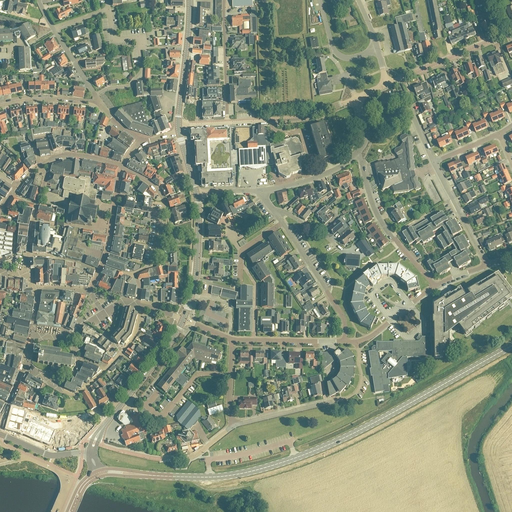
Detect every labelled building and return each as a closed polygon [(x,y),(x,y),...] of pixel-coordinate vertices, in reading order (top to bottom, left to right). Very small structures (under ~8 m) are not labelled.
[(381,0),(383,3),(377,4),(378,9),(380,16),(388,14),(386,5),(390,4),(389,0),(381,0)] [(411,0),(419,34),(419,37),(421,42),(426,41),(416,0),(411,0)] [(427,0),(434,32),(435,32),(436,39),(441,38),(439,31),(442,31),(436,0),(427,0)] [(12,1),(9,2),(7,1),(6,1),(3,11),(11,13),(13,3),(12,3),(12,1)] [(15,8),(14,12),(16,12),(21,14),(21,15),(25,16),(27,5),(18,3),(17,8),(15,8)] [(196,17),(204,17),(204,9),(210,9),(210,3),(201,3),(201,9),(197,9),(196,17)] [(61,11),(60,9),(55,11),(57,13),(56,14),(59,20),(64,17),(65,18),(68,17),(67,16),(68,16),(67,14),(71,12),(70,8),(69,7),(67,8),(67,9),(65,10),(61,11)] [(251,33),(251,34),(257,33),(256,15),(256,14),(251,14),(242,15),(242,16),(232,17),(232,27),(242,26),(243,34),(251,33)] [(406,15),(404,16),(406,24),(414,22),(412,14),(410,14),(406,15)] [(0,15),(0,18),(23,25),(24,21),(0,15)] [(407,29),(405,24),(406,24),(404,16),(395,18),(397,26),(390,28),(396,51),(397,53),(412,49),(407,29)] [(491,29),(487,19),(486,16),(481,18),(482,20),(481,20),(481,21),(482,24),(480,25),(481,27),(483,27),(485,31),(491,29)] [(20,28),(19,29),(12,31),(3,31),(0,31),(0,41),(13,41),(13,38),(15,38),(16,38),(17,38),(19,38),(20,36),(19,34),(21,33),(26,42),(35,36),(35,35),(35,33),(33,33),(30,27),(30,25),(28,24),(20,28)] [(75,30),(71,31),(74,39),(85,35),(82,25),(74,28),(75,30)] [(199,38),(205,39),(205,38),(204,38),(204,36),(208,37),(208,33),(212,34),(212,28),(207,27),(207,30),(200,30),(199,38)] [(468,29),(468,30),(468,31),(467,31),(470,38),(476,35),(473,29),(473,27),(468,29)] [(461,34),(464,40),(470,38),(467,31),(466,32),(466,31),(463,32),(463,33),(461,34)] [(171,40),(175,40),(182,40),(182,35),(172,34),(172,32),(166,32),(167,36),(172,36),(171,40)] [(254,45),(254,41),(254,34),(245,34),(245,37),(249,37),(249,45),(254,45)] [(455,36),(458,42),(464,40),(461,34),(459,35),(459,34),(459,35),(458,34),(456,35),(456,36),(455,36)] [(92,37),(94,44),(102,42),(100,35),(92,37)] [(449,37),(449,39),(452,45),(458,42),(455,36),(454,36),(451,36),(449,37)] [(244,38),(231,39),(232,48),(238,48),(238,50),(245,49),(244,38)] [(312,49),(318,48),(316,38),(310,39),(312,49)] [(44,44),(47,49),(56,43),(53,39),(47,43),(44,44)] [(103,49),(102,42),(94,44),(95,51),(103,49)] [(432,53),(429,42),(423,44),(425,55),(432,53)] [(58,48),(56,43),(47,49),(50,53),(52,51),(52,52),(58,48)] [(89,46),(88,46),(87,44),(85,45),(77,49),(80,55),(88,52),(89,54),(92,52),(89,46)] [(421,45),(413,47),(414,51),(416,50),(418,58),(424,56),(421,45)] [(19,49),(20,71),(30,70),(29,48),(19,49)] [(213,52),(212,52),(203,51),(203,54),(210,55),(209,65),(212,65),(213,53),(213,52)] [(488,55),(488,56),(487,56),(492,68),(493,68),(496,76),(505,72),(500,59),(501,58),(498,52),(493,53),(488,55)] [(40,58),(43,62),(51,57),(48,53),(40,58)] [(56,64),(65,59),(62,54),(55,59),(56,59),(53,61),(56,64)] [(133,70),(133,66),(131,66),(131,60),(130,54),(122,55),(121,55),(120,55),(114,56),(113,56),(113,58),(122,57),(122,59),(123,71),(133,70)] [(209,65),(209,63),(209,56),(200,56),(200,64),(209,65)] [(317,68),(324,66),(323,60),(323,59),(323,56),(316,58),(316,61),(317,68)] [(85,62),(86,68),(96,67),(96,65),(103,65),(105,62),(104,57),(103,57),(102,57),(96,57),(96,61),(95,61),(95,60),(85,62)] [(486,70),(481,57),(475,59),(479,69),(481,68),(482,72),(486,70)] [(57,73),(63,70),(61,67),(67,63),(65,59),(56,64),(57,67),(51,71),(54,75),(57,73)] [(245,71),(244,59),(232,60),(232,69),(238,69),(238,71),(245,71)] [(171,71),(179,72),(180,66),(175,65),(175,62),(167,61),(167,69),(171,69),(171,71)] [(39,70),(33,70),(33,73),(41,72),(43,69),(39,62),(37,63),(40,69),(39,70)] [(471,64),(468,65),(465,66),(468,75),(473,73),(475,79),(479,77),(476,68),(473,69),(471,64)] [(319,74),(320,77),(327,76),(326,73),(325,73),(324,66),(317,68),(318,74),(319,74)] [(65,72),(64,73),(63,70),(57,73),(59,77),(63,75),(63,76),(67,74),(69,78),(75,74),(71,68),(65,71),(65,72)] [(466,83),(463,77),(461,73),(458,74),(457,70),(450,73),(455,83),(459,81),(460,85),(466,83)] [(103,74),(101,76),(93,80),(97,87),(105,83),(107,81),(103,74)] [(438,77),(443,88),(445,87),(445,88),(448,86),(446,82),(447,82),(447,81),(448,81),(447,78),(446,79),(444,74),(443,75),(442,74),(440,75),(440,76),(438,77)] [(320,78),(318,78),(317,79),(318,84),(317,84),(315,84),(315,89),(318,88),(319,96),(332,93),(330,81),(328,82),(327,76),(320,77),(320,78)] [(250,81),(246,81),(239,81),(239,77),(232,78),(233,85),(229,85),(229,89),(230,89),(231,103),(238,103),(238,102),(256,102),(255,94),(250,94),(250,88),(250,81)] [(443,88),(438,77),(435,78),(435,77),(432,78),(433,79),(432,80),(434,84),(433,85),(434,87),(435,86),(435,87),(436,87),(438,91),(441,90),(441,89),(443,88)] [(502,82),(504,88),(511,84),(511,82),(510,78),(502,82)] [(136,97),(144,97),(151,97),(162,96),(162,89),(151,89),(151,91),(143,92),(143,81),(137,82),(135,85),(136,97)] [(176,92),(178,82),(171,81),(170,82),(169,82),(168,84),(170,84),(170,86),(167,86),(166,91),(176,92)] [(416,94),(417,96),(424,93),(427,98),(430,96),(430,94),(428,89),(426,82),(414,88),(416,94)] [(16,93),(14,86),(10,87),(9,83),(7,83),(10,94),(16,93)] [(191,98),(192,86),(187,86),(185,104),(194,105),(194,98),(191,98)] [(75,87),(73,96),(83,98),(85,89),(75,87)] [(203,95),(203,100),(217,100),(217,98),(220,98),(219,88),(206,89),(206,95),(203,95)] [(156,119),(156,120),(161,133),(170,129),(168,124),(168,123),(168,121),(167,121),(164,116),(162,117),(161,117),(159,111),(161,110),(157,98),(158,98),(158,97),(148,97),(156,119)] [(202,102),(202,109),(202,111),(201,112),(201,118),(203,117),(203,119),(213,118),(213,117),(221,117),(220,101),(202,102)] [(149,128),(147,122),(146,117),(142,103),(121,109),(116,114),(115,115),(122,123),(129,129),(133,131),(151,137),(153,131),(152,129),(149,128)] [(425,104),(420,107),(423,114),(428,111),(431,110),(428,103),(425,104)] [(16,128),(19,127),(15,109),(10,110),(11,118),(14,117),(15,123),(16,124),(15,124),(16,128)] [(498,113),(496,114),(498,121),(504,118),(501,111),(498,112),(498,113)] [(104,114),(99,124),(106,127),(109,120),(104,114)] [(498,121),(496,114),(493,115),(490,116),(493,123),(498,121)] [(150,122),(151,124),(156,135),(161,133),(156,120),(150,122)] [(429,126),(431,129),(439,125),(437,121),(429,126)] [(482,123),(479,124),(482,130),(487,128),(484,121),(481,122),(482,123)] [(330,158),(334,156),(334,154),(324,123),(310,127),(320,161),(326,159),(328,158),(330,158)] [(476,133),(482,130),(479,124),(476,125),(476,124),(473,126),(476,133)] [(108,146),(110,147),(124,155),(128,149),(128,148),(129,149),(133,143),(135,140),(124,132),(123,135),(112,127),(109,132),(109,133),(118,139),(118,140),(118,141),(117,142),(113,139),(108,146)] [(266,166),(272,165),(273,165),(270,145),(268,129),(264,130),(264,127),(261,127),(253,127),(253,136),(253,138),(249,142),(247,142),(247,143),(245,143),(246,147),(248,147),(248,149),(243,150),(239,150),(239,160),(240,168),(266,166)] [(464,130),(461,132),(464,138),(469,135),(466,128),(464,130)] [(204,130),(190,131),(189,132),(189,134),(190,135),(190,138),(191,138),(191,141),(195,141),(195,143),(194,143),(194,148),(195,148),(195,159),(195,167),(198,167),(198,172),(201,172),(201,174),(200,174),(200,175),(198,176),(199,182),(201,182),(201,183),(201,187),(205,187),(210,187),(210,186),(212,186),(212,187),(217,187),(217,186),(225,186),(229,186),(233,185),(232,165),(231,151),(230,140),(230,129),(214,130),(204,131),(204,130)] [(464,138),(461,132),(458,133),(458,132),(455,133),(458,140),(464,138)] [(71,149),(73,139),(62,138),(57,139),(55,135),(49,137),(50,141),(53,151),(60,149),(63,148),(71,149)] [(79,139),(73,139),(71,149),(71,152),(78,153),(78,151),(83,152),(84,142),(85,135),(80,135),(79,139)] [(380,183),(380,185),(383,185),(384,189),(383,190),(384,191),(384,190),(392,187),(394,194),(409,192),(415,189),(416,191),(421,189),(420,184),(419,183),(418,178),(416,176),(415,173),(415,171),(416,169),(416,168),(414,164),(415,162),(413,157),(414,155),(413,151),(414,148),(412,144),(413,142),(411,137),(406,135),(401,136),(400,139),(403,143),(400,148),(396,149),(395,151),(398,156),(399,159),(395,161),(395,160),(391,162),(390,161),(387,162),(386,161),(382,163),(382,161),(375,164),(380,183)] [(446,138),(443,140),(446,146),(452,143),(449,136),(446,138)] [(270,145),(273,165),(275,165),(276,169),(277,168),(279,175),(286,179),(289,178),(291,174),(292,174),(301,172),(299,165),(302,164),(304,160),(303,158),(305,158),(305,157),(305,156),(305,155),(304,155),(300,143),(299,140),(295,138),(292,139),(291,139),(270,145)] [(36,141),(36,146),(37,150),(39,149),(40,157),(45,156),(50,156),(51,156),(47,140),(36,141)] [(177,154),(175,145),(174,144),(173,141),(172,140),(168,142),(168,141),(165,142),(166,147),(168,156),(177,154)] [(446,146),(443,140),(440,141),(440,140),(437,141),(440,148),(446,146)] [(91,155),(97,156),(98,151),(101,151),(103,142),(100,141),(99,147),(92,146),(91,155)] [(26,161),(24,163),(29,170),(37,164),(33,149),(30,149),(29,145),(27,146),(26,142),(21,144),(22,147),(20,148),(22,153),(24,153),(24,154),(23,154),(24,160),(25,159),(26,161)] [(160,148),(159,148),(161,157),(168,156),(166,147),(165,142),(160,143),(160,148)] [(161,157),(159,148),(158,144),(146,147),(148,155),(155,157),(161,157)] [(495,145),(489,148),(492,154),(495,153),(495,154),(498,152),(495,145)] [(100,156),(107,158),(109,151),(110,149),(102,147),(100,156)] [(489,155),(492,154),(489,148),(484,150),(487,157),(490,156),(489,155)] [(121,162),(123,156),(109,151),(107,158),(121,162)] [(141,164),(142,165),(147,167),(150,162),(141,151),(135,156),(141,164)] [(477,153),(471,156),(474,162),(477,161),(477,162),(480,160),(477,153)] [(171,161),(173,168),(180,165),(178,158),(174,159),(173,156),(167,158),(168,161),(171,161)] [(472,163),(474,162),(471,156),(466,158),(469,165),(472,164),(472,163)] [(11,161),(5,157),(0,165),(0,170),(1,169),(4,171),(11,161)] [(60,176),(63,177),(64,175),(78,177),(78,176),(80,161),(71,161),(64,161),(64,160),(60,162),(54,164),(53,164),(50,173),(59,176),(60,176)] [(96,171),(98,163),(83,160),(83,161),(80,161),(78,176),(85,177),(90,178),(91,174),(95,175),(96,171)] [(138,173),(142,165),(141,164),(140,164),(130,160),(127,167),(138,173)] [(454,164),(457,171),(460,169),(461,172),(464,170),(459,161),(454,164)] [(95,175),(102,176),(102,175),(116,179),(118,168),(105,165),(98,163),(96,171),(95,175)] [(23,164),(17,169),(12,165),(6,173),(15,181),(15,180),(18,180),(23,174),(28,170),(23,164)] [(454,172),(457,171),(454,164),(448,166),(451,173),(454,172)] [(138,173),(143,175),(147,167),(142,165),(138,173)] [(183,172),(180,165),(173,168),(176,175),(173,175),(175,183),(181,181),(179,173),(183,172)] [(500,174),(507,171),(504,165),(497,168),(496,166),(494,167),(496,171),(498,170),(498,171),(499,171),(500,174)] [(147,167),(143,175),(151,180),(154,175),(157,172),(147,167)] [(125,171),(122,182),(130,184),(131,181),(130,181),(130,180),(134,181),(136,177),(125,171)] [(509,176),(507,171),(500,174),(499,174),(501,177),(501,176),(503,179),(509,176)] [(342,178),(343,177),(344,178),(347,184),(352,182),(348,172),(341,175),(342,178)] [(59,176),(50,173),(47,182),(57,185),(59,176)] [(72,194),(76,195),(76,197),(89,199),(90,200),(92,201),(95,202),(96,198),(96,196),(102,197),(102,200),(110,201),(111,194),(103,193),(103,192),(97,190),(98,189),(106,190),(105,192),(114,193),(115,189),(114,189),(115,179),(102,176),(95,175),(91,174),(90,178),(85,177),(85,178),(80,178),(79,179),(78,180),(67,178),(64,180),(63,189),(64,191),(63,196),(63,198),(68,199),(69,196),(71,196),(72,194)] [(164,181),(156,175),(151,181),(159,187),(164,181)] [(344,178),(343,177),(342,178),(341,175),(336,177),(340,187),(342,186),(343,186),(344,187),(345,189),(348,188),(347,184),(344,178)] [(36,176),(34,183),(33,184),(32,189),(39,191),(43,179),(42,178),(36,176)] [(509,176),(503,179),(504,182),(503,182),(504,185),(511,182),(509,176)] [(173,181),(171,177),(164,181),(167,185),(173,181)] [(33,184),(34,183),(29,179),(23,185),(29,189),(32,186),(33,184)] [(467,190),(467,189),(472,186),(469,180),(464,183),(463,183),(457,186),(461,193),(467,190)] [(327,190),(324,182),(317,185),(320,193),(327,190)] [(143,195),(146,192),(149,188),(143,183),(137,191),(143,195)] [(4,186),(1,185),(0,186),(9,193),(12,188),(6,184),(4,186)] [(29,190),(29,189),(23,185),(18,193),(24,197),(29,189),(29,190)] [(0,193),(5,198),(9,193),(0,186),(0,189),(1,190),(0,191),(0,193)] [(170,196),(173,195),(176,194),(173,188),(171,189),(169,186),(162,189),(165,197),(170,195),(170,196)] [(299,195),(300,197),(297,198),(299,200),(301,199),(309,196),(311,201),(314,200),(315,203),(319,200),(317,194),(312,195),(310,187),(298,190),(298,191),(298,192),(298,194),(299,195)] [(146,192),(152,198),(154,199),(157,194),(149,188),(146,192)] [(504,192),(506,195),(508,194),(508,196),(509,195),(510,197),(511,196),(511,189),(508,191),(506,188),(501,190),(502,193),(504,192)] [(32,189),(31,189),(29,197),(26,196),(25,199),(28,200),(28,199),(36,202),(39,191),(32,189)] [(277,193),(279,200),(278,201),(279,205),(288,203),(286,196),(287,196),(285,191),(277,193)] [(469,194),(463,197),(467,204),(473,200),(472,199),(476,196),(474,191),(469,194)] [(152,198),(146,192),(143,195),(144,196),(144,197),(142,211),(146,212),(151,213),(151,211),(152,209),(150,209),(151,208),(151,207),(152,207),(153,203),(152,202),(152,199),(152,198)] [(72,194),(71,196),(66,224),(71,225),(71,223),(85,226),(85,225),(91,226),(92,222),(92,221),(94,221),(95,221),(96,216),(96,214),(96,213),(97,207),(95,207),(95,206),(96,202),(95,202),(92,201),(90,200),(89,199),(76,197),(76,195),(72,194)] [(167,200),(169,204),(184,198),(183,194),(177,196),(174,197),(173,196),(169,198),(170,199),(167,200)] [(469,208),(469,209),(468,209),(470,212),(471,212),(473,214),(481,209),(483,208),(481,204),(488,200),(486,195),(478,200),(479,202),(477,203),(469,208)] [(12,197),(10,202),(17,206),(20,202),(19,202),(12,197)] [(186,202),(184,198),(169,204),(170,208),(177,205),(177,206),(180,205),(179,204),(186,202)] [(247,204),(245,205),(242,198),(232,203),(235,209),(243,206),(244,208),(247,209),(254,205),(252,201),(247,204)] [(297,202),(299,200),(297,198),(289,206),(291,208),(295,204),(297,205),(298,203),(297,202)] [(325,205),(328,208),(336,201),(334,198),(325,205)] [(358,210),(366,207),(363,200),(355,203),(357,208),(354,210),(354,212),(358,210)] [(10,202),(7,206),(15,211),(15,209),(17,206),(10,202)] [(231,214),(225,204),(220,207),(226,217),(231,214)] [(294,211),(300,216),(306,209),(300,204),(294,211)] [(401,205),(397,208),(398,209),(391,213),(394,218),(393,219),(394,221),(396,220),(398,224),(401,222),(402,223),(406,220),(403,215),(402,216),(400,212),(401,212),(400,210),(403,208),(401,205)] [(46,212),(53,214),(55,215),(55,216),(58,217),(59,215),(56,214),(56,213),(64,215),(65,210),(58,207),(57,210),(50,209),(40,206),(39,211),(46,212)] [(306,209),(300,216),(305,221),(311,213),(309,211),(311,208),(308,206),(306,209)] [(33,209),(25,207),(25,208),(24,212),(23,216),(22,215),(22,217),(19,216),(18,220),(17,224),(19,225),(28,226),(33,209)] [(180,214),(183,214),(186,213),(184,207),(171,211),(173,216),(180,214)] [(320,220),(326,215),(325,213),(328,210),(325,207),(322,210),(321,209),(318,211),(319,213),(316,215),(320,220)] [(369,214),(366,207),(358,210),(360,216),(357,217),(357,219),(369,214)] [(134,210),(123,209),(118,208),(117,216),(125,218),(126,216),(124,216),(125,213),(133,214),(134,210)] [(223,215),(213,209),(211,214),(210,215),(220,220),(220,219),(221,219),(223,215)] [(491,215),(490,214),(488,209),(484,211),(485,215),(482,216),(475,220),(478,225),(482,223),(482,224),(486,222),(484,219),(486,217),(487,217),(491,215)] [(16,220),(18,220),(19,216),(22,217),(22,215),(23,216),(24,212),(22,212),(22,214),(18,213),(9,211),(8,215),(13,217),(13,218),(17,219),(16,220)] [(37,219),(43,220),(46,212),(39,211),(37,219)] [(53,214),(46,212),(43,220),(49,222),(50,221),(51,222),(53,214)] [(452,244),(456,250),(433,264),(431,260),(425,264),(428,268),(429,267),(430,269),(431,270),(432,272),(435,271),(438,276),(449,270),(450,269),(448,265),(451,263),(454,261),(457,266),(458,268),(462,266),(467,263),(470,261),(470,260),(467,256),(470,254),(467,249),(469,247),(467,244),(464,239),(463,236),(462,235),(455,240),(453,236),(461,231),(459,228),(456,223),(454,219),(451,221),(448,216),(445,217),(442,212),(438,214),(434,217),(433,217),(430,219),(432,223),(430,224),(429,224),(427,226),(424,227),(422,229),(419,231),(416,232),(414,227),(411,229),(411,228),(402,233),(402,234),(404,237),(407,242),(409,245),(415,242),(416,245),(420,242),(421,242),(423,244),(427,242),(427,241),(431,239),(435,237),(432,232),(434,231),(442,227),(445,232),(437,237),(438,238),(437,238),(439,242),(440,241),(442,246),(443,249),(444,249),(452,244)] [(332,218),(333,218),(334,217),(334,216),(332,213),(330,215),(330,214),(330,215),(327,217),(326,215),(320,220),(324,225),(330,220),(332,218)] [(182,221),(180,214),(173,216),(175,223),(182,221)] [(372,221),(369,214),(357,219),(358,221),(362,219),(364,225),(372,221)] [(219,220),(220,220),(210,215),(207,220),(217,225),(220,221),(219,220)] [(135,226),(132,225),(132,223),(124,222),(124,218),(117,217),(115,226),(123,227),(124,227),(132,228),(132,227),(134,227),(135,226)] [(334,224),(329,229),(334,235),(337,232),(339,231),(341,233),(343,232),(348,227),(346,225),(341,218),(338,221),(334,224)] [(504,235),(502,236),(504,241),(507,240),(508,243),(511,241),(511,225),(511,223),(508,224),(510,228),(507,230),(509,234),(505,236),(505,235),(504,235)] [(34,239),(35,239),(35,246),(33,246),(32,253),(46,254),(46,253),(49,253),(51,253),(51,254),(58,256),(57,256),(65,258),(72,230),(65,228),(65,229),(50,226),(44,225),(36,224),(35,232),(34,239)] [(368,238),(378,231),(374,224),(367,229),(370,234),(367,236),(368,238)] [(28,238),(28,226),(19,225),(18,237),(28,238)] [(345,235),(340,239),(345,245),(351,241),(355,238),(349,231),(350,230),(348,227),(343,232),(345,235)] [(78,229),(73,228),(69,246),(73,247),(76,248),(78,239),(83,240),(84,236),(77,235),(78,229)] [(100,246),(101,243),(105,244),(107,237),(98,235),(98,233),(94,233),(94,232),(83,230),(83,234),(90,235),(90,237),(84,236),(83,240),(86,241),(89,241),(89,244),(90,244),(100,246)] [(372,237),(376,242),(383,237),(378,231),(368,238),(369,239),(372,237)] [(5,233),(0,232),(0,262),(6,261),(12,259),(11,256),(11,253),(12,249),(13,235),(5,233)] [(282,239),(278,233),(269,239),(273,245),(282,239)] [(139,238),(138,241),(148,242),(149,236),(132,234),(132,237),(139,238)] [(493,240),(496,247),(502,244),(502,242),(504,241),(502,236),(501,234),(495,236),(496,238),(493,240)] [(26,252),(27,242),(28,238),(18,237),(17,243),(17,244),(16,251),(17,251),(16,255),(22,255),(22,251),(26,252)] [(117,247),(122,248),(123,239),(114,237),(112,245),(117,246),(117,247)] [(384,246),(387,244),(383,237),(376,242),(373,244),(374,246),(377,244),(380,248),(384,246)] [(282,239),(273,245),(277,251),(286,245),(282,239)] [(209,251),(217,251),(222,251),(222,246),(221,246),(221,240),(216,240),(216,243),(209,243),(209,251)] [(364,240),(357,245),(364,254),(366,252),(369,257),(373,254),(364,240)] [(489,249),(496,247),(493,240),(486,242),(489,249)] [(260,248),(265,257),(272,253),(266,244),(260,248)] [(117,246),(112,245),(110,253),(120,256),(122,248),(117,247),(117,246)] [(145,246),(136,245),(135,250),(134,249),(133,255),(134,255),(133,260),(141,261),(142,256),(143,257),(144,251),(145,246)] [(286,245),(277,251),(281,257),(290,252),(286,245)] [(83,255),(84,250),(76,248),(73,247),(72,252),(68,251),(66,258),(81,262),(83,255)] [(265,257),(260,248),(253,252),(259,261),(265,257)] [(253,265),(259,261),(253,252),(247,255),(253,265)] [(162,262),(161,265),(168,266),(168,267),(170,267),(170,266),(177,266),(177,253),(170,253),(170,261),(168,261),(168,263),(162,262)] [(136,263),(134,263),(129,262),(110,255),(106,265),(125,272),(126,269),(126,268),(133,271),(136,263)] [(346,255),(346,266),(358,267),(359,256),(346,255)] [(85,264),(97,268),(100,261),(88,256),(85,264)] [(298,262),(295,257),(286,262),(288,265),(285,267),(287,269),(298,262)] [(215,271),(214,275),(222,276),(223,264),(229,265),(229,261),(213,259),(212,265),(208,264),(208,270),(215,271)] [(32,269),(35,269),(35,268),(39,268),(39,266),(44,266),(44,260),(36,260),(30,260),(30,261),(29,261),(29,264),(30,264),(31,269),(32,269)] [(53,272),(54,260),(51,260),(44,260),(44,285),(50,285),(50,277),(51,277),(53,277),(53,272)] [(53,277),(51,277),(51,282),(52,282),(52,283),(60,283),(60,286),(61,267),(64,268),(65,262),(54,260),(53,272),(53,277)] [(61,267),(60,286),(66,286),(66,285),(72,285),(72,275),(73,275),(75,264),(65,262),(64,268),(61,267)] [(288,272),(294,268),(296,271),(301,267),(298,262),(287,269),(288,272)] [(253,269),(257,275),(266,270),(261,263),(253,269)] [(72,275),(72,285),(72,287),(78,287),(78,286),(88,287),(91,279),(92,277),(93,278),(95,272),(81,267),(81,266),(75,264),(73,275),(72,275)] [(350,305),(360,325),(370,330),(373,323),(376,325),(378,320),(375,319),(374,320),(368,317),(361,304),(364,289),(366,290),(368,291),(375,285),(382,279),(381,277),(391,277),(395,277),(406,285),(408,292),(414,290),(415,293),(420,292),(419,288),(418,289),(415,279),(398,266),(378,267),(377,265),(377,266),(369,272),(368,271),(363,276),(363,277),(355,283),(355,284),(350,305)] [(160,267),(156,268),(157,273),(158,277),(163,276),(168,275),(178,275),(177,267),(170,267),(168,267),(168,272),(165,273),(165,272),(162,272),(161,266),(160,267)] [(104,276),(110,278),(111,277),(114,278),(116,272),(105,267),(101,274),(104,275),(104,276)] [(36,284),(38,285),(44,285),(44,268),(39,268),(35,268),(35,269),(35,280),(36,280),(36,284)] [(149,269),(137,275),(138,280),(143,279),(144,279),(151,278),(153,277),(155,277),(158,277),(157,273),(154,273),(152,274),(152,272),(149,273),(149,269)] [(266,270),(257,275),(261,282),(263,281),(264,283),(273,280),(270,276),(266,270)] [(110,278),(104,276),(98,288),(109,293),(115,281),(120,283),(122,277),(123,274),(116,272),(114,278),(111,277),(110,278)] [(298,281),(302,287),(311,281),(307,274),(304,276),(302,273),(293,278),(295,282),(298,281)] [(430,316),(431,337),(431,353),(433,352),(434,358),(442,358),(442,351),(445,351),(445,346),(448,345),(448,331),(457,324),(462,331),(463,333),(466,331),(467,332),(473,327),(474,327),(473,325),(478,321),(479,323),(486,318),(485,316),(488,314),(490,312),(491,314),(492,314),(491,314),(492,313),(498,309),(497,307),(500,305),(502,303),(503,305),(507,302),(506,302),(506,301),(506,300),(508,298),(510,300),(511,298),(511,291),(510,288),(505,282),(498,273),(493,275),(493,276),(492,275),(492,276),(493,277),(491,279),(490,277),(483,282),(483,283),(481,285),(478,286),(477,285),(470,290),(471,291),(468,293),(468,294),(470,297),(467,299),(462,292),(461,290),(458,292),(457,290),(454,292),(450,295),(448,296),(447,297),(448,298),(445,300),(445,299),(444,298),(433,305),(433,307),(433,317),(431,317),(431,316),(430,316)] [(115,281),(109,293),(109,294),(122,296),(125,284),(125,282),(130,277),(126,275),(125,279),(123,278),(122,277),(120,283),(115,281)] [(178,275),(168,275),(168,278),(168,284),(178,284),(178,275)] [(20,281),(20,288),(19,293),(26,294),(26,296),(32,296),(32,290),(27,289),(28,285),(26,285),(26,280),(20,280),(20,281)] [(264,286),(262,286),(262,293),(273,293),(273,286),(272,286),(273,280),(264,283),(264,286)] [(125,284),(122,296),(135,299),(138,287),(130,285),(125,284)] [(238,332),(252,332),(252,333),(252,309),(253,309),(252,309),(252,302),(253,302),(251,302),(251,294),(252,294),(252,290),(252,288),(252,287),(246,287),(246,286),(241,286),(241,294),(240,294),(222,289),(212,287),(211,295),(219,297),(220,297),(221,297),(226,298),(238,301),(238,302),(236,302),(237,302),(237,304),(232,303),(232,308),(237,308),(236,309),(236,310),(238,310),(237,333),(238,333),(238,332)] [(299,302),(300,302),(304,299),(306,302),(312,298),(313,298),(319,294),(316,288),(310,292),(308,289),(301,294),(300,293),(296,296),(295,297),(299,302)] [(142,291),(141,301),(149,302),(149,296),(153,296),(153,291),(149,290),(149,292),(142,291)] [(167,290),(161,290),(161,302),(167,303),(175,304),(175,298),(177,298),(178,290),(167,290)] [(59,297),(60,292),(44,291),(42,291),(41,298),(40,304),(56,307),(57,303),(59,299),(59,297)] [(63,302),(63,305),(65,305),(69,305),(70,303),(73,303),(74,294),(63,292),(63,293),(62,302),(63,302)] [(20,303),(21,303),(34,306),(35,297),(17,294),(15,299),(11,298),(11,301),(15,301),(20,303)] [(77,294),(73,307),(81,309),(86,297),(77,294)] [(21,303),(20,303),(16,302),(15,306),(17,306),(17,310),(20,311),(20,310),(32,313),(34,306),(21,303)] [(40,304),(39,313),(45,314),(55,315),(56,307),(40,304)] [(62,326),(64,313),(65,305),(63,305),(57,304),(56,316),(55,316),(54,324),(61,325),(61,326),(62,326)] [(71,315),(70,317),(77,319),(81,309),(73,307),(69,305),(65,305),(64,313),(71,315)] [(2,306),(1,309),(0,314),(8,317),(19,319),(31,321),(32,314),(27,313),(27,312),(26,312),(25,312),(14,310),(14,309),(3,307),(2,306)] [(329,314),(328,313),(329,313),(325,307),(321,309),(319,306),(316,307),(316,308),(315,308),(321,317),(323,316),(324,316),(325,315),(326,316),(327,316),(329,315),(329,314)] [(119,329),(111,338),(118,345),(121,341),(124,344),(126,342),(129,339),(132,336),(138,314),(134,313),(134,310),(125,308),(119,329)] [(296,325),(296,328),(297,328),(297,333),(303,333),(304,328),(304,324),(304,322),(308,322),(308,316),(309,314),(308,314),(308,312),(301,312),(301,321),(299,321),(297,321),(297,324),(297,325),(296,325)] [(46,323),(54,324),(55,316),(51,315),(45,314),(39,313),(37,322),(46,323)] [(66,328),(70,317),(71,315),(64,313),(62,326),(66,328)] [(6,324),(3,323),(3,326),(7,327),(8,328),(9,324),(16,326),(29,329),(30,322),(8,317),(6,324)] [(70,317),(66,328),(73,331),(77,319),(70,317)] [(267,333),(267,332),(271,333),(271,326),(271,327),(271,318),(261,318),(261,327),(263,327),(263,332),(264,332),(264,333),(267,333)] [(163,325),(158,322),(156,325),(158,326),(156,329),(163,332),(166,327),(163,326),(163,325)] [(7,327),(7,328),(6,331),(27,337),(29,329),(16,326),(9,324),(8,328),(7,327)] [(313,325),(313,330),(317,330),(317,334),(324,334),(324,329),(325,329),(325,326),(324,326),(324,325),(313,325)] [(83,330),(82,332),(83,333),(82,336),(84,336),(84,337),(84,336),(87,337),(92,339),(94,340),(95,336),(96,333),(92,330),(91,330),(90,329),(89,329),(88,328),(86,327),(85,326),(84,328),(83,328),(84,328),(83,330),(82,330),(83,330)] [(163,332),(156,329),(155,332),(153,331),(152,333),(147,331),(146,334),(150,337),(152,334),(160,339),(163,332)] [(27,337),(6,331),(5,338),(13,340),(13,341),(19,342),(25,344),(27,337)] [(92,339),(90,344),(94,345),(95,345),(99,347),(100,348),(106,341),(101,337),(96,333),(95,336),(94,340),(92,339)] [(147,336),(142,344),(150,349),(151,347),(154,349),(158,343),(147,336)] [(87,337),(84,344),(87,345),(84,351),(87,352),(101,358),(103,352),(104,350),(100,348),(99,347),(95,345),(94,345),(90,344),(92,339),(87,337)] [(384,393),(389,392),(388,386),(390,386),(389,379),(394,378),(398,376),(402,372),(405,368),(406,363),(406,358),(410,358),(417,357),(419,357),(419,359),(431,359),(431,353),(431,337),(427,337),(421,337),(421,338),(418,342),(401,342),(401,341),(393,341),(393,342),(376,342),(376,347),(374,347),(372,349),(373,351),(368,352),(371,369),(369,369),(371,377),(372,376),(375,393),(384,392),(384,393)] [(106,341),(100,348),(104,350),(106,352),(111,345),(106,341)] [(4,355),(5,355),(22,358),(24,347),(7,343),(4,355)] [(204,356),(207,348),(192,344),(186,351),(182,348),(176,356),(179,360),(158,386),(165,392),(193,358),(198,360),(203,361),(204,356)] [(139,345),(135,351),(148,359),(151,354),(139,345)] [(76,361),(76,360),(75,360),(73,357),(74,356),(73,356),(72,357),(69,356),(69,355),(68,355),(68,356),(60,354),(61,350),(62,350),(61,349),(60,349),(50,348),(48,348),(47,348),(41,347),(41,346),(40,346),(40,347),(39,347),(34,346),(33,353),(39,354),(38,362),(37,362),(37,363),(38,362),(43,363),(43,364),(44,364),(44,363),(48,364),(47,365),(49,365),(49,364),(52,365),(52,366),(51,371),(63,373),(64,372),(69,373),(69,374),(70,374),(69,373),(70,369),(72,368),(71,367),(74,365),(75,366),(75,365),(74,364),(75,361),(76,361)] [(221,355),(220,353),(220,352),(207,348),(204,356),(203,361),(211,363),(211,361),(217,362),(218,360),(220,360),(221,355)] [(128,349),(127,350),(125,354),(129,358),(133,352),(128,349)] [(327,383),(330,396),(335,395),(339,393),(344,390),(346,386),(350,382),(351,378),(353,373),(353,368),(353,363),(352,359),(349,353),(347,350),(341,354),(338,351),(337,351),(332,351),(332,352),(320,353),(323,371),(337,358),(340,363),(340,369),(339,374),(336,379),(332,382),(327,383)] [(87,352),(84,358),(98,364),(101,358),(87,352)] [(253,357),(248,357),(248,352),(240,352),(240,358),(238,358),(238,364),(248,364),(248,368),(252,368),(253,357)] [(256,352),(255,359),(254,359),(254,362),(262,362),(262,364),(266,364),(266,359),(263,359),(264,353),(256,352)] [(271,361),(276,361),(276,368),(286,368),(286,360),(280,360),(280,353),(271,352),(271,361)] [(293,354),(293,353),(288,353),(288,363),(293,363),(293,364),(297,364),(297,369),(302,369),(302,360),(299,360),(299,354),(293,354)] [(312,367),(317,367),(317,359),(314,359),(314,353),(306,353),(306,361),(312,361),(312,367)] [(4,355),(0,354),(0,364),(1,365),(19,372),(21,365),(22,358),(4,355)] [(105,354),(102,362),(108,364),(113,360),(105,354)] [(118,365),(122,361),(124,358),(122,356),(119,359),(113,365),(114,366),(119,370),(121,368),(118,365)] [(147,361),(140,356),(136,362),(142,367),(147,361)] [(94,373),(97,374),(101,371),(99,368),(84,362),(82,368),(94,373)] [(123,371),(126,373),(130,376),(131,373),(136,376),(140,370),(132,364),(129,368),(127,366),(123,371)] [(0,376),(7,380),(9,377),(16,381),(19,372),(1,365),(0,367),(0,376)] [(92,379),(97,374),(94,373),(82,368),(79,374),(86,377),(89,378),(92,379)] [(75,379),(83,383),(86,384),(92,379),(89,378),(86,377),(79,374),(78,373),(75,379)] [(32,387),(36,390),(39,391),(44,383),(28,374),(25,375),(22,382),(32,387)] [(117,375),(113,380),(117,383),(122,387),(127,381),(122,376),(121,378),(117,375)] [(0,381),(13,387),(16,381),(9,377),(7,380),(0,376),(0,381)] [(322,396),(319,382),(322,382),(320,376),(310,378),(312,387),(311,387),(314,398),(322,396)] [(71,384),(77,387),(81,389),(83,383),(75,379),(73,378),(71,384)] [(102,389),(106,393),(108,391),(113,397),(114,397),(119,394),(119,393),(114,386),(115,386),(115,385),(112,382),(108,385),(107,385),(101,378),(97,381),(103,388),(102,389)] [(0,388),(4,390),(10,393),(13,387),(0,381),(0,388)] [(33,397),(34,396),(36,390),(32,387),(32,388),(21,382),(18,390),(27,394),(29,395),(29,396),(33,397)] [(81,389),(77,387),(71,384),(67,382),(64,388),(74,393),(75,390),(77,391),(78,388),(81,389)] [(284,392),(282,393),(282,395),(284,402),(287,401),(287,402),(294,400),(292,394),(297,393),(296,390),(295,387),(292,388),(292,386),(290,386),(291,388),(290,388),(283,389),(284,392)] [(0,397),(6,401),(10,394),(0,389),(0,397)] [(105,394),(106,393),(102,389),(97,393),(99,396),(95,399),(99,406),(109,401),(105,394)] [(36,405),(34,410),(36,411),(37,404),(31,402),(33,397),(29,396),(29,395),(27,394),(18,390),(14,397),(25,401),(24,401),(36,405)] [(91,411),(97,407),(93,400),(86,391),(81,394),(87,404),(91,411)] [(53,409),(54,409),(57,410),(59,406),(55,405),(57,399),(46,395),(43,405),(53,409)] [(264,403),(262,404),(263,408),(265,408),(266,409),(273,407),(272,402),(276,401),(275,395),(272,395),(272,398),(271,398),(264,400),(264,403)] [(19,407),(34,410),(36,405),(24,401),(25,401),(14,397),(12,403),(12,404),(19,407)] [(184,398),(170,415),(178,421),(179,422),(185,427),(184,428),(185,434),(182,435),(177,436),(178,443),(179,443),(187,441),(193,439),(198,438),(197,431),(188,433),(187,430),(188,429),(189,430),(193,425),(195,426),(195,425),(194,425),(197,421),(198,422),(197,421),(199,418),(203,420),(201,422),(208,430),(210,429),(211,431),(215,427),(214,426),(215,425),(209,416),(208,416),(206,417),(200,416),(201,416),(200,415),(200,416),(199,413),(199,411),(199,410),(188,402),(184,398)] [(243,401),(239,401),(238,409),(251,409),(251,405),(256,405),(256,398),(243,398),(243,401)] [(223,411),(222,405),(207,410),(209,416),(223,411)] [(9,421),(7,429),(21,433),(22,431),(25,433),(25,434),(26,433),(29,434),(28,436),(29,436),(29,435),(35,438),(36,438),(39,439),(38,440),(41,441),(41,440),(49,444),(54,432),(30,421),(28,426),(23,423),(26,412),(13,408),(11,415),(11,416),(10,419),(10,422),(9,421)] [(125,414),(119,416),(119,421),(120,423),(122,424),(125,427),(126,426),(130,425),(131,420),(128,417),(126,416),(125,414)] [(134,423),(130,425),(126,426),(127,429),(123,430),(122,431),(123,435),(122,435),(123,440),(124,440),(127,446),(145,439),(143,432),(146,431),(146,430),(140,414),(132,417),(134,423)] [(85,418),(81,422),(89,430),(93,426),(85,418)] [(81,422),(77,426),(85,434),(85,433),(89,430),(81,422)] [(77,426),(73,430),(81,438),(85,434),(77,426)] [(70,434),(77,441),(81,438),(73,430),(70,434)] [(165,438),(163,430),(157,431),(158,434),(154,436),(154,435),(151,435),(151,436),(150,437),(152,443),(163,440),(163,438),(165,438)] [(70,434),(68,434),(69,445),(75,444),(77,441),(70,434)] [(172,444),(166,446),(167,453),(177,450),(176,445),(172,446),(172,444)]
